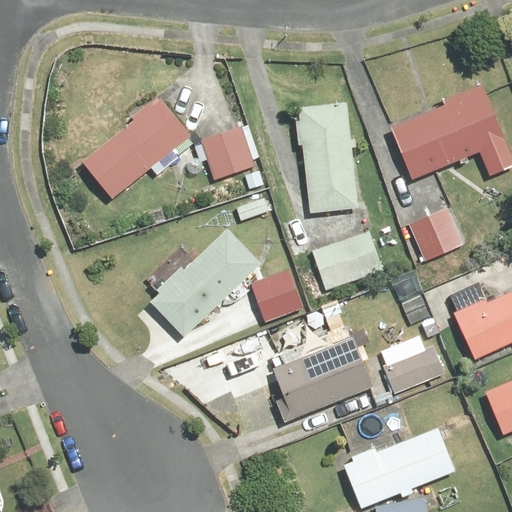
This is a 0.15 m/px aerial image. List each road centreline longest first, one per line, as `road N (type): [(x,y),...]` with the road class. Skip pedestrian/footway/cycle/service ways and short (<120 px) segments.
road 1 (residential): [(149,485),(44,334),(0,213)]
road 2 (residential): [(385,0),(296,14),(128,0)]
